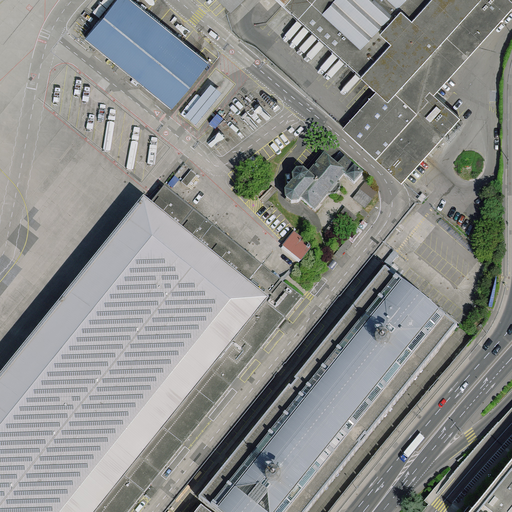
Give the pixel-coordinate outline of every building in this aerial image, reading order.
[(209,63),(130,0),(120,0),(86,40),(172,110),(209,63)] [(221,0),(231,10),(241,0),(221,0)] [(511,0),(287,0),(284,4),(380,92),(388,100),(392,95),(414,115),(376,157),(402,181),(460,117),(435,93),(511,7),(511,0)] [(388,100),(380,92),(346,130),(376,157),(414,115),(392,95),(388,100)] [(210,109),(197,99),(182,117),(196,128),(210,109)] [(362,175),(345,161),(338,169),(325,157),(323,159),(320,156),(306,174),(303,171),(296,172),(293,177),(294,183),(285,192),(286,199),(291,203),(297,202),(301,198),(315,211),(328,194),(338,181),(344,175),(354,183),(362,175)] [(340,183),(338,181),(328,194),(329,195),(336,194),(341,189),(340,183)] [(368,186),(363,192),(371,198),(375,192),(368,186)] [(165,188),(149,207),(265,301),(93,511),(128,511),(301,298),(165,188)] [(371,201),(360,191),(354,199),(365,208),(371,201)] [(0,511),(93,511),(265,301),(149,207),(143,203),(0,379),(0,511)] [(357,218),(345,209),(338,217),(345,222),(351,226),(357,218)] [(345,223),(337,217),(325,232),(326,233),(332,238),(345,223)] [(306,247),(295,236),(290,242),(292,244),(301,253),(306,247)] [(301,253),(292,244),(287,249),(297,260),(302,255),(301,253)] [(399,255),(394,251),(385,263),(389,267),(399,255)] [(307,511),(457,328),(385,270),(224,469),(276,511),(307,511)] [(511,511),(511,465),(474,511),(511,511)] [(215,511),(276,511),(224,469),(199,499),(215,511)]
